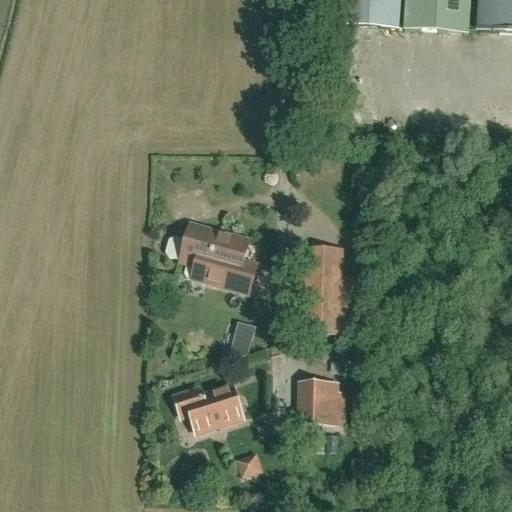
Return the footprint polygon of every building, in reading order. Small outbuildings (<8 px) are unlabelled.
[(341,0),(339,28),(397,32),(399,0),(341,0)] [(405,0),(403,32),(467,37),(469,0),(405,0)] [(511,0),(478,0),(476,34),(511,36),(511,0)] [(191,229),(187,243),(173,240),(169,242),(165,255),(168,260),(181,264),(181,266),(186,267),(184,275),(187,280),(190,281),(190,283),(203,287),(203,286),(249,298),(258,269),(244,266),(250,245),(191,229)] [(342,279),(342,272),(343,272),(344,251),(301,250),(301,272),(304,272),(303,338),(341,339),(352,338),(353,279),(342,279)] [(254,361),(257,327),(238,325),(234,360),(254,361)] [(232,356),(237,329),(228,328),(223,355),(232,356)] [(336,388),(302,388),(301,430),(335,430),(336,388)] [(201,394),(175,402),(182,423),(191,420),(197,438),(243,424),(232,391),(203,401),(201,394)] [(264,476),(257,456),(235,463),(242,483),(264,476)]
